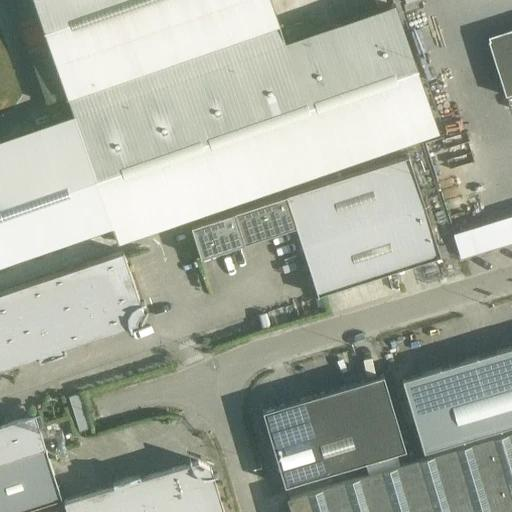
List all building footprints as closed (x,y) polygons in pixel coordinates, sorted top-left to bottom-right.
[(33,0),(72,113),(0,138),(0,259),(110,222),(116,241),(438,130),(395,4),(282,43),(267,0),(33,0)] [(511,32),(488,40),(505,95),(511,93),(511,32)] [(286,195),(191,227),(201,258),(296,226),(317,295),(440,256),(408,155),(285,194),(286,195)] [(511,215),(453,234),(460,257),(511,240),(511,215)] [(139,302),(122,251),(0,291),(0,368),(37,356),(39,360),(65,351),(64,347),(128,325),(129,329),(131,329),(129,324),(136,322),(142,310),(139,304),(144,302),(144,301),(139,302)] [(511,346),(402,379),(425,456),(511,430),(511,346)] [(342,386),(364,460),(405,448),(382,374),(342,386)] [(302,398),(324,473),(364,460),(342,386),(302,398)] [(324,473),(302,398),(261,410),(284,485),(324,473)] [(0,459),(45,445),(34,413),(0,424),(0,459)] [(511,430),(425,456),(288,497),(288,496),(287,496),(291,511),(498,511),(511,508),(511,430)] [(45,445),(0,459),(0,511),(12,511),(62,497),(45,445)] [(113,485),(63,500),(66,511),(223,511),(210,467),(197,460),(189,462),(140,477),(139,473),(112,481),(113,485)]
